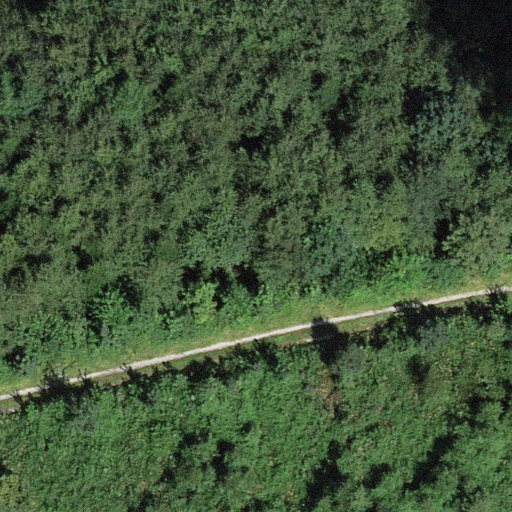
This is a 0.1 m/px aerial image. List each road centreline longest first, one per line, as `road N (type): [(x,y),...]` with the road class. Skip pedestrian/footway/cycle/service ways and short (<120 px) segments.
road 1 (track): [(511,318),(225,370)]
road 2 (track): [(0,414),(225,370)]
